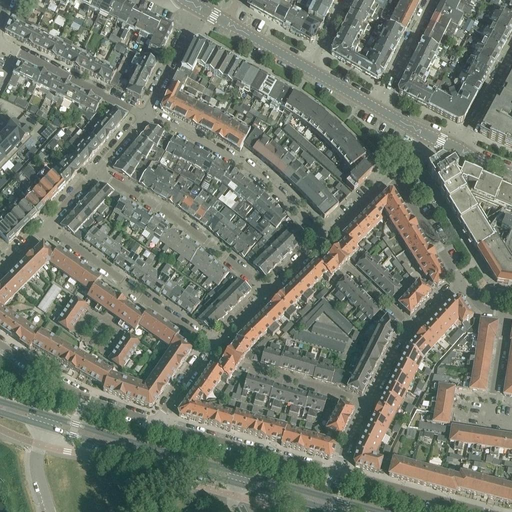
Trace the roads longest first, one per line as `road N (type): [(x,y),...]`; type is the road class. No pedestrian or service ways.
road 1 (tertiary): [(378,511),(47,416)]
road 2 (tertiary): [(44,427),(333,511)]
road 3 (residential): [(325,236),(246,168),(142,117)]
road 4 (residential): [(266,291),(185,224),(96,171)]
road 5 (residential): [(211,345),(47,225)]
road 6 (residential): [(337,473),(156,422)]
road 7 (residential): [(156,422),(83,397),(0,344)]
road 8 (residential): [(365,406),(239,365),(211,345)]
road 9 (residential): [(142,117),(0,45)]
road 10 (residential): [(479,511),(337,473)]
road 11 (residential): [(391,174),(462,286)]
road 12 (residential): [(411,327),(320,240)]
road 13 (residential): [(142,117),(197,7)]
road 14 (residential): [(431,0),(376,109)]
